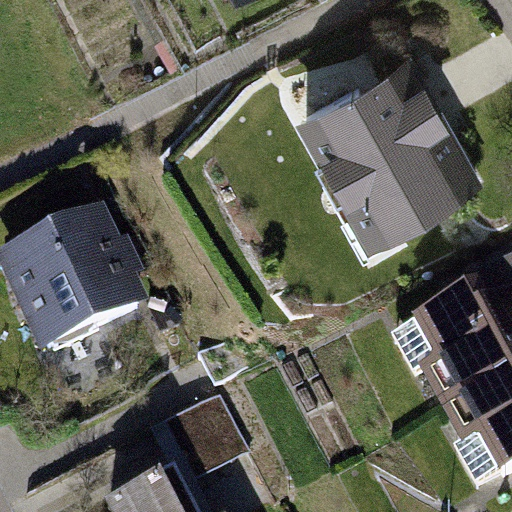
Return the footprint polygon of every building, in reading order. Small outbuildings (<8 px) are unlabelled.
[(403,56),(294,114),(361,237),(469,179),(403,56)] [(101,213),(0,258),(0,279),(34,354),(143,304),(101,213)] [(511,266),(388,329),(437,424),(511,386),(511,266)] [(511,386),(437,424),(480,511),(486,511),(511,499),(511,386)] [(203,511),(197,500),(172,511),(203,511)]
